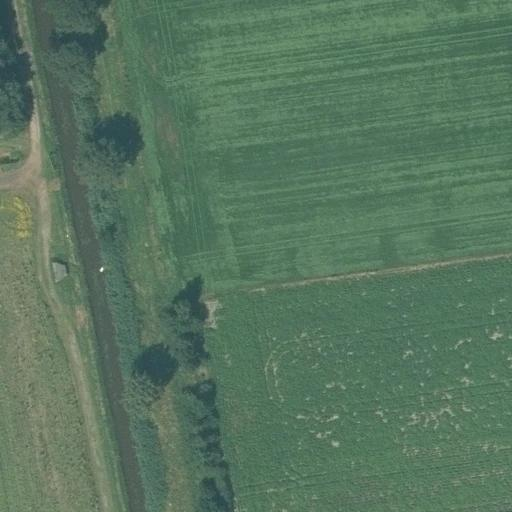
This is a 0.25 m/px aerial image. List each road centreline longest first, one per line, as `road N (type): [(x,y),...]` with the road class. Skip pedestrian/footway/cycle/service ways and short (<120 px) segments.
road 1 (track): [(0,178),(37,170),(46,282),(70,337),(107,511)]
road 2 (track): [(37,170),(12,0)]
